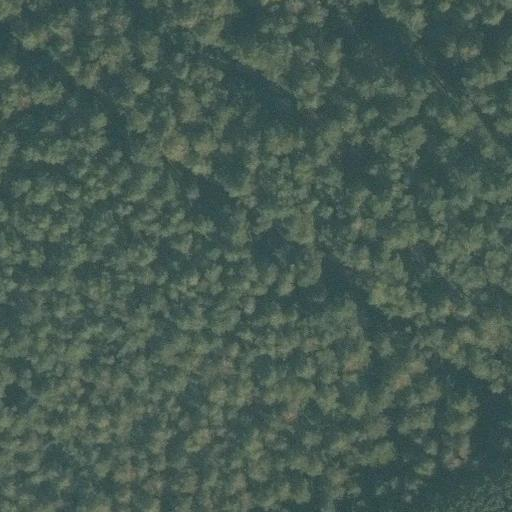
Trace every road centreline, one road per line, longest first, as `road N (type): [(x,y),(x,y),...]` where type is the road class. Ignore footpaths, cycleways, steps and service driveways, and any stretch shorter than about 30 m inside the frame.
road 1 (track): [(511,393),(0,22)]
road 2 (track): [(349,511),(511,420)]
